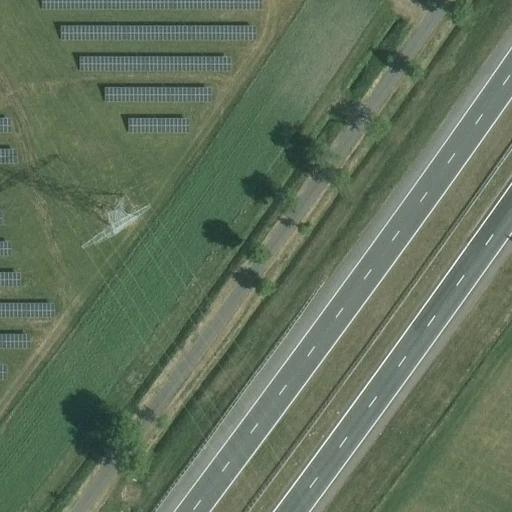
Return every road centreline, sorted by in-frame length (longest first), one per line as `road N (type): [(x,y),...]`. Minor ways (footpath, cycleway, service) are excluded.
road 1 (unclassified): [(75,511),(443,0)]
road 2 (motorway): [(511,64),(189,511)]
road 3 (motorway): [(286,511),(511,202)]
